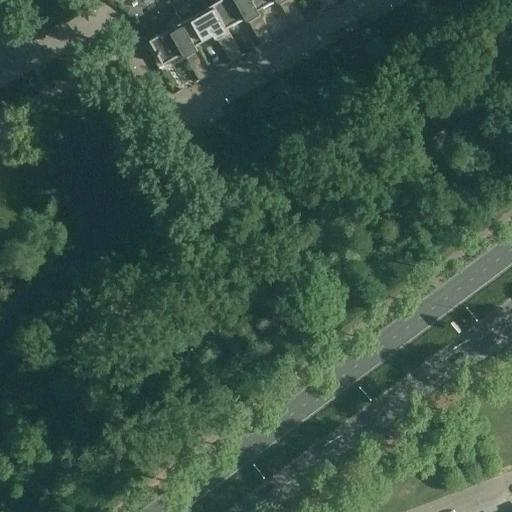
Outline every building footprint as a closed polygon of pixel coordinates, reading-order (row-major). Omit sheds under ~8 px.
[(231,63),(243,56),(227,29),(214,5),(211,0),(201,0),(191,6),(197,15),(183,23),(196,47),(215,36),(231,63)] [(259,11),(252,0),(222,0),(214,5),(227,29),(247,18),(262,45),(274,38),(259,11)] [(306,20),(293,0),(252,0),(259,11),(278,0),(294,27),(306,20)] [(337,2),(335,0),(319,0),(325,9),(337,2)] [(196,47),(183,23),(177,12),(176,13),(177,14),(168,25),(171,30),(150,42),(164,65),(184,54),(200,81),(212,74),(196,47)]
